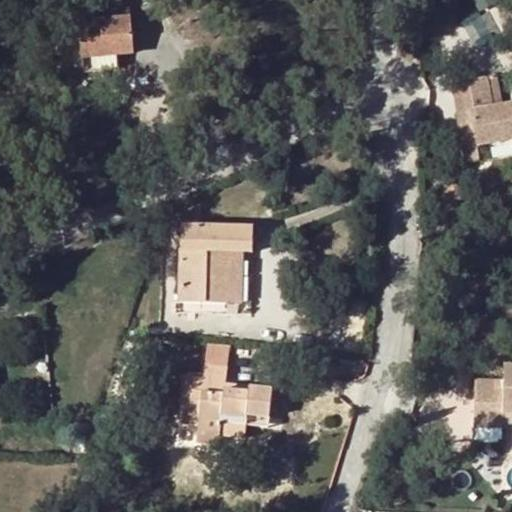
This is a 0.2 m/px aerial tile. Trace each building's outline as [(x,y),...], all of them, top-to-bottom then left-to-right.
[(101,0),(103,16),(130,14),(129,0),(101,0)] [(131,19),(103,21),(80,23),(84,74),(120,71),(119,56),(134,55),(131,19)] [(458,119),(500,112),(494,81),(452,90),(458,119)] [(511,109),(500,112),(458,119),(465,157),(478,155),(477,150),(511,142),(511,109)] [(230,255),(245,255),(254,255),(254,228),(183,226),(181,304),(229,305),(230,255)] [(243,305),(245,255),(230,255),(229,305),(243,305)] [(208,367),(226,369),(229,347),(209,345),(208,367)] [(246,440),(247,426),(248,417),(270,419),(273,392),(249,390),(248,394),(225,392),(226,384),(228,370),(226,369),(208,367),(206,369),(205,381),(185,379),(180,425),(200,427),(198,446),(221,448),(222,438),(246,440)] [(511,414),(511,367),(504,367),(503,380),(477,380),(476,428),(505,429),(505,415),(511,414)] [(248,394),(249,390),(249,386),(226,384),(225,392),(248,394)] [(269,429),(270,419),(248,417),(247,426),(269,429)] [(511,484),(509,483),(502,490),(509,496),(511,493),(511,484)]
